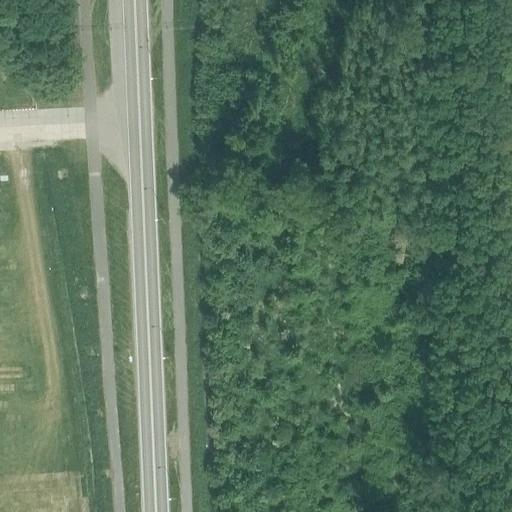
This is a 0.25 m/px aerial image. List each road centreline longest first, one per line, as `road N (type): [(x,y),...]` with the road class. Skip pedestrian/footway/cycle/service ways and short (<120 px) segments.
road 1 (secondary): [(154,511),(132,0)]
road 2 (track): [(137,129),(0,136)]
